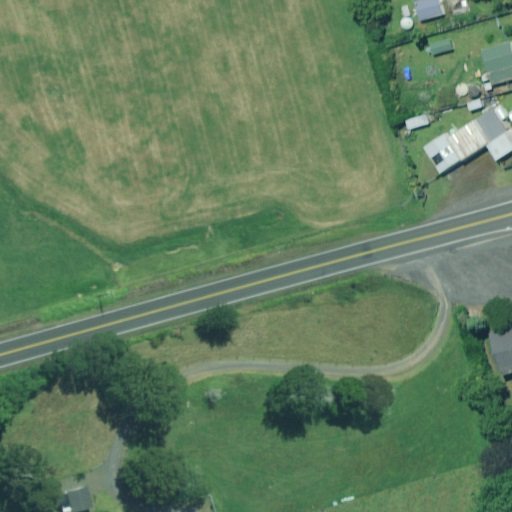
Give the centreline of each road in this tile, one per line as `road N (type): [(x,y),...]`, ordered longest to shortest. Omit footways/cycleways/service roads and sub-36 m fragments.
road 1 (tertiary): [(0,360),(511,215)]
road 2 (unknown): [(416,242),(444,309),(431,350),(417,365),(362,378),(276,367),(202,371),(154,393),(131,415),(111,472)]
